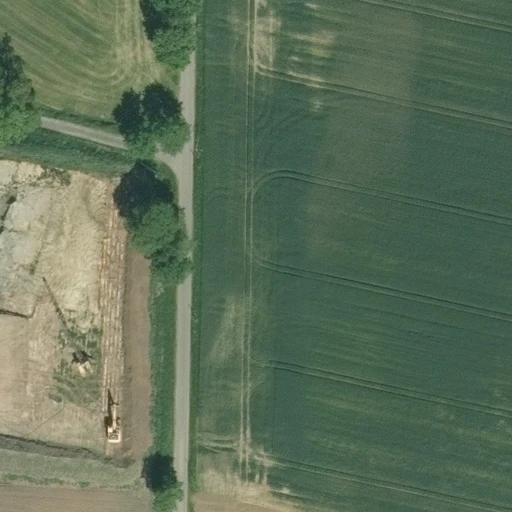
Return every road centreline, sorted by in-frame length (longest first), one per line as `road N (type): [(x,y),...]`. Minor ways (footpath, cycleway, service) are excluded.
road 1 (residential): [(180,511),(186,157)]
road 2 (residential): [(186,157),(0,120)]
road 3 (residential): [(186,157),(189,0)]
